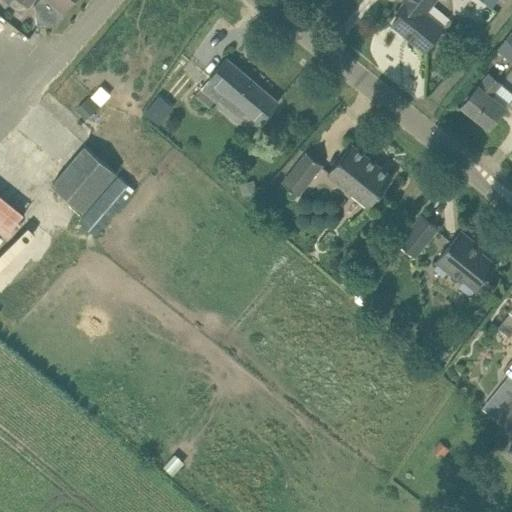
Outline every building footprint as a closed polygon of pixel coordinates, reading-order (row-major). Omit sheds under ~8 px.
[(21,0),(28,5),(31,0),(37,0),(34,4),(37,26),(56,24),(63,16),(61,10),(69,0),(21,0)] [(411,0),(412,0),(393,23),(407,35),(409,33),(415,38),(413,39),(426,50),(445,27),(426,12),(436,0),(411,0)] [(462,38),(473,46),(486,30),(475,21),(462,38)] [(202,87),(218,101),(220,99),(242,117),(248,110),(262,122),(279,102),(228,58),(210,78),(202,87)] [(490,127),(511,99),(511,91),(489,73),(464,106),(490,127)] [(160,95),(146,112),(159,123),(173,106),(160,95)] [(86,118),(99,107),(90,97),(77,108),(86,118)] [(49,181),(80,209),(115,170),(84,143),(49,181)] [(329,173),(370,206),(394,176),(353,143),(329,173)] [(284,182),(300,194),(323,164),(308,151),(284,182)] [(400,243),(416,255),(439,227),(423,215),(400,243)] [(437,261),(463,282),(465,279),(477,288),(497,264),(473,245),(476,242),(462,231),(437,261)] [(511,310),(499,327),(510,336),(511,333),(511,310)] [(511,396),(495,418),(510,430),(511,428),(511,396)]
